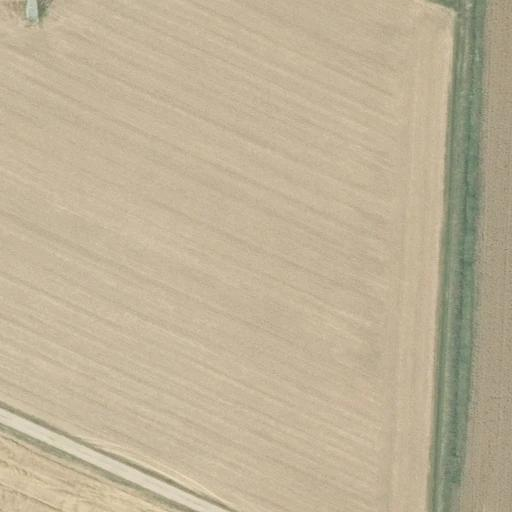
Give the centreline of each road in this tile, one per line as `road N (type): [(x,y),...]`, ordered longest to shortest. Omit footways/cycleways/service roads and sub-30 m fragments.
road 1 (track): [(440,511),(466,0)]
road 2 (track): [(0,412),(223,511)]
